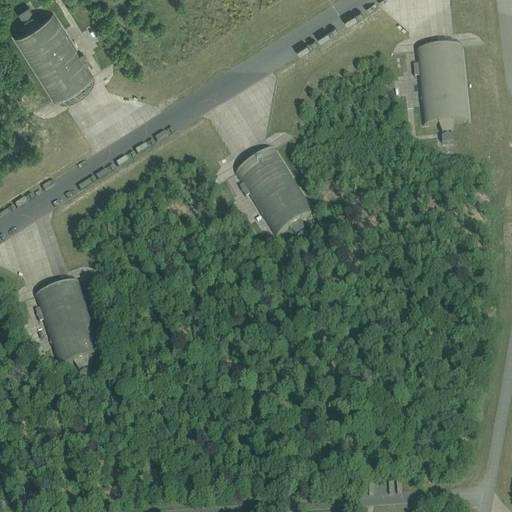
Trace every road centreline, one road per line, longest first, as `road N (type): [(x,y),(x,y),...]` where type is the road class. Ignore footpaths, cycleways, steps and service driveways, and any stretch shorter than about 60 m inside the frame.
road 1 (unknown): [(0,229),(364,0)]
road 2 (unclassified): [(217,511),(487,492)]
road 3 (unclassified): [(487,492),(511,353)]
